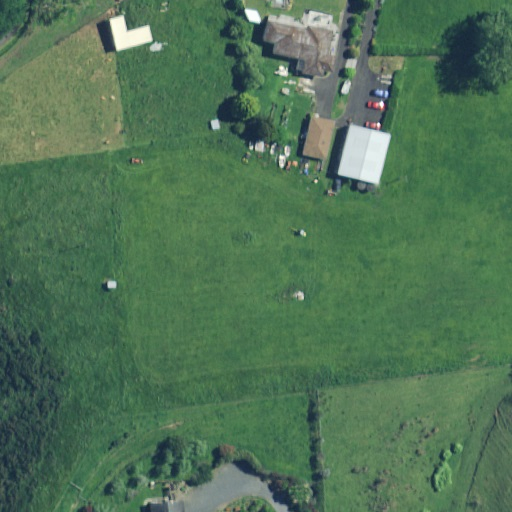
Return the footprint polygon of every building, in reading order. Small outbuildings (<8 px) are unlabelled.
[(301,22),(266,16),(262,41),(273,44),(271,54),(297,59),(294,73),(322,78),(323,71),(328,72),(331,57),(336,28),(301,22)] [(127,31),(123,17),(108,21),(115,51),(151,42),(147,26),(127,31)] [(333,121),(310,117),(302,155),(326,160),(333,121)] [(388,136),(348,126),(336,174),(376,184),(388,136)] [(183,511),(183,503),(151,504),(151,511),(183,511)]
